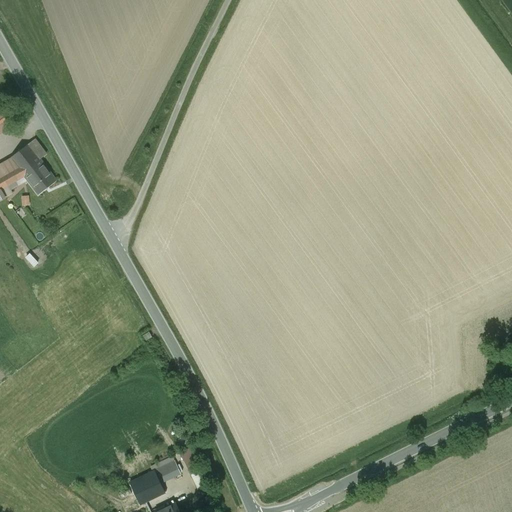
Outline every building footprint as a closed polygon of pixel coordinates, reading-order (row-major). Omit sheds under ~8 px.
[(5,104),(0,107),(0,128),(15,117),(5,104)] [(46,154),(35,140),(29,144),(40,159),(46,154)] [(40,159),(29,144),(11,158),(18,168),(24,176),(38,195),(56,181),(40,159)] [(18,168),(0,177),(0,189),(24,176),(18,168)] [(24,205),(32,205),(31,195),(23,196),(24,205)] [(149,332),(143,336),(146,341),(152,338),(149,332)] [(184,451),(190,472),(201,468),(194,447),(184,451)] [(172,456),(157,464),(159,469),(162,475),(157,478),(159,483),(180,473),(172,456)] [(159,469),(134,481),(137,488),(157,478),(162,475),(159,469)] [(157,478),(137,488),(144,502),(164,493),(159,483),(157,478)]
